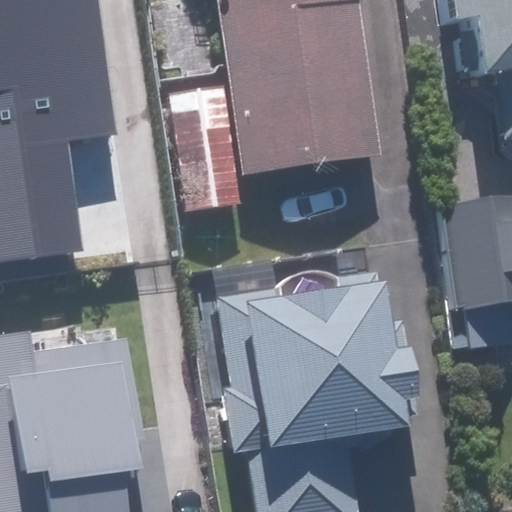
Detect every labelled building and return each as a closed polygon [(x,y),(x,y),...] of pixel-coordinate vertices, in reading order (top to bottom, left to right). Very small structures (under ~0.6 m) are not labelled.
[(222,0),(226,27),(362,8),(367,7),(366,0),(222,0)] [(511,0),(443,0),(447,23),(448,23),(457,96),(491,92),(497,138),(511,136),(511,0)] [(362,8),(226,27),(246,182),(382,164),(362,8)] [(71,18),(0,29),(0,198),(97,184),(71,18)] [(226,96),(171,104),(189,218),(244,209),(226,96)] [(0,377),(123,358),(97,184),(0,198),(0,377)] [(511,203),(440,213),(457,353),(511,346),(511,203)] [(381,280),(223,300),(236,392),(229,394),(238,459),(254,458),(261,511),(360,511),(352,446),(412,438),(409,413),(424,411),(417,357),(401,360),(393,293),(383,294),(381,280)] [(211,511),(211,501),(197,511),(211,511)]
